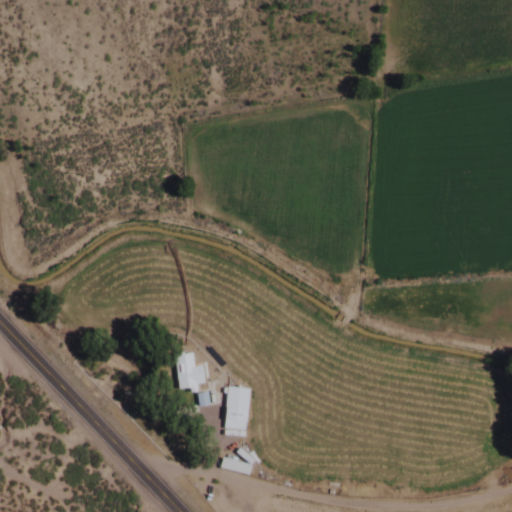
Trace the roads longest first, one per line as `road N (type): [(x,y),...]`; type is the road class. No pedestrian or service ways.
road 1 (track): [(0,264),(31,277),(96,230),(123,221),(156,225),(233,245),(347,323),(511,356)]
road 2 (residential): [(113,455),(329,501),(443,505),(511,493)]
road 3 (secondary): [(166,511),(0,334)]
